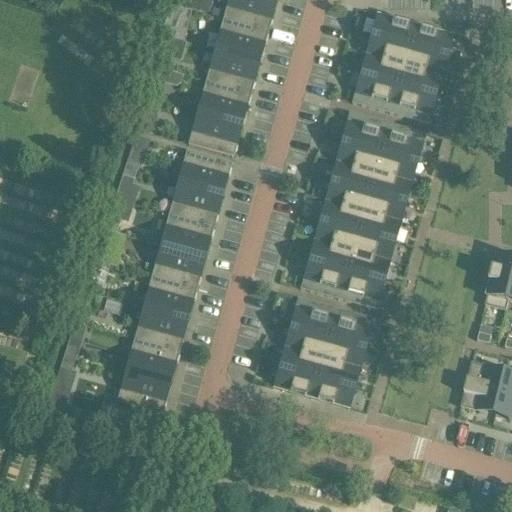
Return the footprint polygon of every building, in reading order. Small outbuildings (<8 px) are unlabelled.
[(199,0),(198,0),(186,0),(184,9),(196,12),(199,0)] [(277,3),(265,0),(234,0),(232,9),(226,8),(222,22),(268,34),(277,3)] [(409,48),(414,27),(376,17),(374,23),(379,25),(376,38),(409,48)] [(219,54),(259,65),(268,34),(222,22),(219,36),(224,37),(219,54)] [(414,27),(409,48),(442,57),(446,43),(451,44),(453,38),(414,27)] [(163,30),(161,38),(172,42),(182,44),(184,36),(163,30)] [(172,42),(161,38),(158,46),(170,50),(172,42)] [(365,57),(403,67),(409,48),(376,38),(372,52),(366,51),(365,57)] [(438,71),(442,57),(409,48),(403,67),(441,78),(443,72),(438,71)] [(209,70),(205,84),(251,97),(259,65),(219,54),(214,72),(209,70)] [(368,64),(365,78),(398,87),(403,67),(365,57),(363,62),(368,64)] [(398,87),(431,96),(435,82),(440,84),(441,78),(403,67),(398,87)] [(170,75),(161,73),(158,83),(165,85),(168,83),(170,75)] [(392,107),(398,87),(365,78),(361,92),(355,90),(354,96),(364,99),(373,101),(383,104),(392,107)] [(242,128),(251,97),(205,84),(201,98),(206,99),(202,117),(242,128)] [(402,109),(412,112),(421,115),(431,117),(432,112),(427,110),(431,96),(398,87),(392,107),(402,109)] [(147,102),(158,106),(161,98),(149,94),(147,102)] [(364,99),(354,96),(351,106),(361,108),(364,99)] [(364,99),(361,108),(370,111),(373,101),(364,99)] [(373,101),(370,111),(380,114),(383,104),(373,101)] [(147,102),(144,110),(156,113),(158,106),(147,102)] [(390,116),(392,107),(383,104),(380,114),(390,116)] [(399,119),(402,109),(392,107),(390,116),(399,119)] [(399,119),(409,122),(412,112),(402,109),(399,119)] [(419,124),(421,115),(412,112),(409,122),(419,124)] [(346,125),(356,127),(358,118),(349,115),(346,125)] [(431,117),(421,115),(419,124),(428,127),(431,117)] [(242,128),(202,117),(197,134),(192,133),(187,147),(233,160),(242,128)] [(368,120),(358,118),(356,127),(365,130),(368,120)] [(375,133),(377,123),(368,120),(365,130),(375,133)] [(140,122),(136,133),(150,137),(153,127),(140,122)] [(377,123),(375,133),(384,135),(387,126),(377,123)] [(356,127),(346,125),(344,130),(350,132),(346,146),(379,155),(384,135),(375,133),(365,130),(356,127)] [(394,138),(397,129),(387,126),(384,135),(394,138)] [(406,131),(397,129),(394,138),(404,141),(406,131)] [(406,131),(404,141),(413,143),(416,134),(406,131)] [(413,143),(423,146),(425,136),(416,134),(413,143)] [(379,155),(412,164),(416,150),(421,152),(423,146),(413,143),(404,141),(394,138),(384,135),(379,155)] [(379,155),(346,146),(342,160),(337,158),(335,164),(373,175),(379,155)] [(186,153),(182,168),(187,170),(182,187),(222,198),(231,166),(186,153)] [(373,175),(412,185),(413,180),(408,178),(412,164),(379,155),(373,175)] [(124,171),(136,175),(138,167),(127,164),(124,171)] [(339,171),(335,185),(368,194),(373,175),(335,164),(333,170),(339,171)] [(136,175),(124,171),(122,179),(133,183),(136,175)] [(368,194),(401,203),(405,190),(410,191),(412,185),(373,175),(368,194)] [(362,214),(368,194),(335,185),(331,199),(326,198),(324,203),(362,214)] [(172,203),(168,217),(214,229),(222,198),(182,187),(177,204),(172,203)] [(397,217),(401,203),(368,194),(362,214),(401,225),(402,219),(397,217)] [(362,214),(324,203),(323,209),(328,210),(324,224),(357,234),(362,214)] [(362,214),(357,234),(390,243),(394,229),(399,230),(401,225),(362,214)] [(168,217),(164,231),(170,232),(165,249),(205,261),(214,229),(168,217)] [(103,233),(111,235),(113,227),(104,224),(101,232),(103,233)] [(315,237),(313,243),(352,253),(357,234),(324,224),(320,238),(315,237)] [(352,253),(390,264),(392,258),(386,257),(390,243),(357,234),(352,253)] [(346,273),(352,253),(313,243),(312,248),(317,250),(313,264),(346,273)] [(155,265),(151,279),(196,292),(205,261),(165,249),(160,267),(155,265)] [(119,257),(110,254),(98,250),(94,263),(115,270),(119,257)] [(388,270),(390,264),(352,253),(346,273),(379,282),(383,268),(388,270)] [(487,299),(485,308),(506,314),(509,304),(508,304),(511,286),(511,261),(497,258),(487,299)] [(346,273),(313,264),(309,278),(304,276),(302,282),(312,285),(322,287),(331,290),(341,293),(346,273)] [(346,273),(341,293),(350,295),(360,298),(370,301),(379,303),(381,298),(375,296),(379,282),(346,273)] [(151,279),(147,293),(152,295),(148,312),(188,323),(196,292),(151,279)] [(312,285),(302,282),(300,291),(309,294),(312,285)] [(78,285),(75,293),(85,296),(87,287),(78,285)] [(309,294),(319,297),(322,287),(312,285),(309,294)] [(331,290),(322,287),(319,297),(329,299),(331,290)] [(331,290),(329,299),(338,302),(341,293),(331,290)] [(75,293),(73,302),(83,304),(85,296),(75,293)] [(338,302),(348,305),(350,295),(341,293),(338,302)] [(360,298),(350,295),(348,305),(357,307),(360,298)] [(360,298),(357,307),(367,310),(370,301),(360,298)] [(297,301),(294,310),(304,313),(307,303),(297,301)] [(379,303),(370,301),(367,310),(376,313),(379,303)] [(307,303),(304,313),(314,316),(316,306),(307,303)] [(314,316),(323,318),(326,309),(316,306),(314,316)] [(333,321),(336,312),(326,309),(323,318),(333,321)] [(298,318),(294,332),(327,341),(333,321),(323,318),(314,316),(304,313),(294,310),(293,316),(298,318)] [(138,328),(134,342),(179,354),(188,323),(148,312),(143,329),(138,328)] [(333,321),(343,324),(345,314),(336,312),(333,321)] [(355,317),(345,314),(343,324),(352,326),(355,317)] [(355,317),(352,326),(362,329),(364,320),(355,317)] [(362,329),(371,332),(374,322),(364,320),(362,329)] [(371,332),(362,329),(352,326),(343,324),(333,321),(327,341),(360,350),(364,336),(370,337),(371,332)] [(322,360),(327,341),(294,332),(290,346),(285,344),(284,350),(322,360)] [(480,336),(478,343),(489,346),(491,338),(480,336)] [(357,364),(360,350),(327,341),(322,360),(360,371),(362,365),(357,364)] [(134,342),(130,356),(135,357),(130,374),(171,385),(179,354),(134,342)] [(73,351),(63,348),(60,356),(70,359),(73,351)] [(283,371),(316,380),(322,360),(284,350),(282,355),(287,357),(283,371)] [(70,359),(60,356),(58,365),(67,368),(70,359)] [(360,371),(322,360),(316,380),(349,389),(353,375),(359,377),(360,371)] [(472,366),(461,410),(481,415),(482,410),(496,413),(506,374),(472,366)] [(316,380),(283,371),(280,385),(274,383),(272,390),(311,400),(316,380)] [(120,390),(116,405),(162,418),(171,385),(130,374),(126,392),(120,390)] [(511,375),(506,374),(496,413),(510,417),(509,422),(511,422),(511,375)] [(316,380),(311,400),(349,411),(351,405),(346,403),(349,389),(316,380)]
